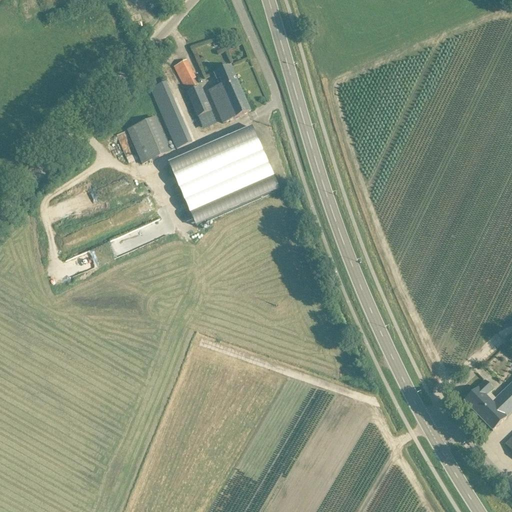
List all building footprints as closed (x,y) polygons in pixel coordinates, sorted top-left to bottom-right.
[(195,79),(186,62),(175,67),(184,85),(195,79)] [(223,125),(250,113),(231,67),(214,74),(220,87),(209,91),(223,125)] [(192,145),(166,85),(150,92),(176,152),(192,145)] [(217,124),(202,88),(188,94),(204,130),(217,124)] [(142,165),(170,153),(156,119),(128,131),(142,165)] [(251,128),(168,164),(196,227),(279,191),(251,128)] [(464,402),(478,417),(493,432),(511,412),(511,384),(494,403),(487,396),(495,388),(487,379),(464,402)]
